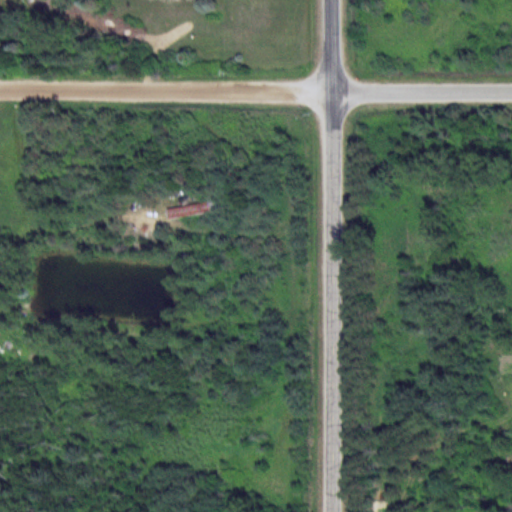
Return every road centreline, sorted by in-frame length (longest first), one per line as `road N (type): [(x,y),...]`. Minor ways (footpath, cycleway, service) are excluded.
road 1 (residential): [(0,93),(511,83)]
road 2 (residential): [(328,511),(321,0)]
